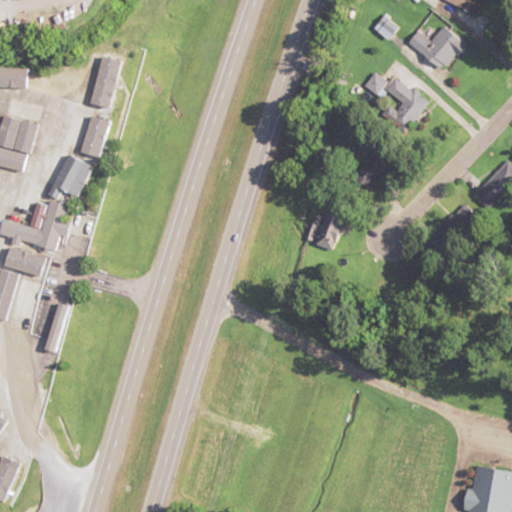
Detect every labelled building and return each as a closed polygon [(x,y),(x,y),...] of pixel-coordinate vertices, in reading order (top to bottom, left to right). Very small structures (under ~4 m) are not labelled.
[(454,72),(473,42),(446,25),(437,39),(423,30),(413,46),(454,72)] [(45,67),(0,67),(0,87),(45,88),(45,67)] [(122,115),(121,67),(101,67),(102,115),(122,115)] [(370,87),(384,96),(394,82),(380,72),(370,87)] [(392,93),(401,99),(391,115),(416,130),(434,100),(400,80),(392,93)] [(86,117),(69,84),(63,82),(48,90),(68,129),(65,131),(57,162),(72,155),(68,147),(74,149),(77,137),(80,143),(77,154),(98,159),(103,142),(113,145),(118,125),(86,117)] [(36,144),(2,135),(0,143),(0,151),(32,159),(36,144)] [(511,191),(511,163),(511,162),(476,192),(491,209),(511,191)] [(42,203),(67,179),(54,165),(29,189),(42,203)] [(70,233),(76,235),(80,223),(72,221),(77,205),(58,199),(44,245),(64,251),(70,233)] [(345,203),(335,202),(334,208),(317,206),(312,243),(339,247),(345,203)]
